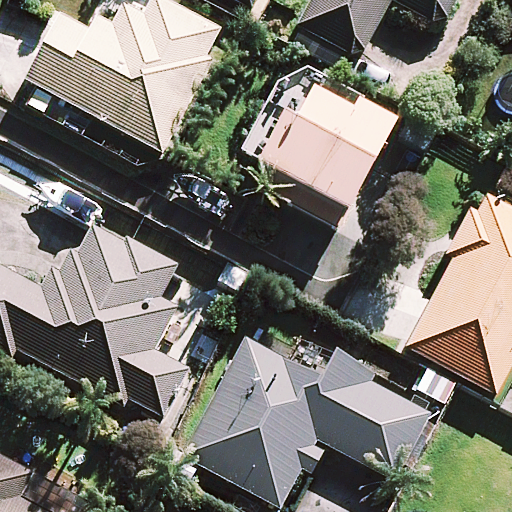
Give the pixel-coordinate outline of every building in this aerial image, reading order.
[(228,40),(153,0),(151,0),(140,20),(122,11),(106,42),(61,18),(24,86),(164,161),(228,40)] [(257,0),(221,0),(250,15),(257,0)] [(315,0),(298,32),(358,65),(390,5),(439,32),(456,0),(315,0)] [(314,95),(301,118),(281,108),(249,167),(347,220),(392,137),(314,95)] [(441,260),(453,266),(406,354),(495,401),(511,368),(511,216),(486,203),(478,219),(466,213),(441,260)] [(174,276),(88,232),(52,301),(0,273),(0,358),(10,364),(14,355),(157,429),(186,373),(152,356),(175,312),(159,304),(174,276)] [(320,385),(245,345),(182,463),(274,511),(291,511),(324,450),(394,488),(432,416),(332,363),(320,385)] [(465,390),(428,369),(414,394),(451,415),(465,390)] [(0,511),(65,511),(71,501),(0,462),(0,511)]
